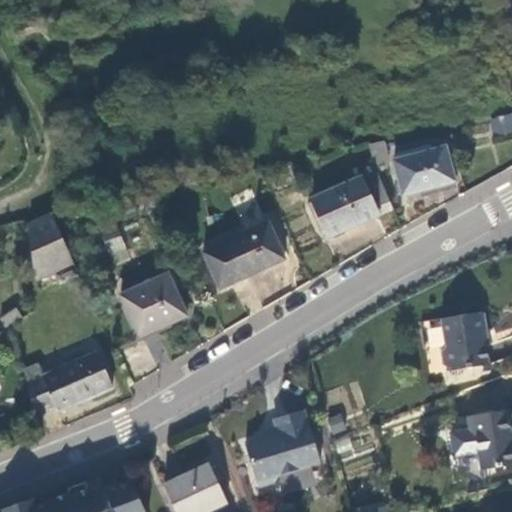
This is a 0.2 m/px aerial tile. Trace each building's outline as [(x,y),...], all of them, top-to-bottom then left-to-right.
[(14,25),(18,36),(31,34),(28,23),(14,25)] [(511,117),(490,122),(495,142),(511,137),(511,117)] [(388,163),(383,144),(369,147),(374,166),(388,163)] [(395,155),(396,160),(433,151),(431,145),(395,155)] [(393,161),(402,196),(455,182),(445,148),(433,151),(396,160),(393,161)] [(311,201),(327,238),(392,209),(376,172),(311,201)] [(74,264),(52,215),(29,226),(34,282),(54,273),(74,264)] [(203,254),(219,289),(284,260),(267,224),(203,254)] [(121,236),(106,240),(112,257),(126,253),(121,236)] [(82,282),(74,264),(54,273),(62,291),(82,282)] [(120,297),(139,339),(186,317),(168,276),(120,297)] [(15,310),(0,319),(0,320),(6,330),(21,319),(15,310)] [(449,373),(489,366),(484,335),(487,335),(483,314),(441,322),(445,349),(442,353),(444,367),(449,370),(449,373)] [(113,388),(97,353),(44,377),(38,364),(23,371),(35,418),(57,408),(59,412),(113,388)] [(511,440),(507,411),(467,418),(470,436),(475,440),(481,471),(511,465),(511,440)] [(278,476),(320,464),(305,412),(274,420),(278,434),(245,444),(257,487),(274,483),(278,476)] [(164,487),(175,511),(209,511),(226,504),(209,466),(164,487)] [(1,511),(111,511),(102,485),(70,496),(69,494),(34,507),(32,500),(2,511),(1,511)]
